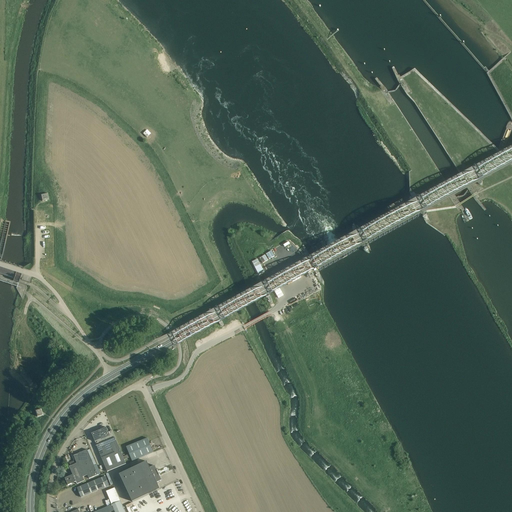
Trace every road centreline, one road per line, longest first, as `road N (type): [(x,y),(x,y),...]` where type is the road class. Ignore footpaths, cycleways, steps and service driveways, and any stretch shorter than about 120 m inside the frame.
road 1 (primary): [(111,375),(511,156)]
road 2 (unclassified): [(50,511),(55,467),(72,435),(141,383)]
road 3 (primary): [(30,511),(48,435),(85,391),(111,375)]
road 4 (unclassified): [(111,375),(53,290),(0,263)]
road 5 (unclassified): [(200,511),(141,383)]
